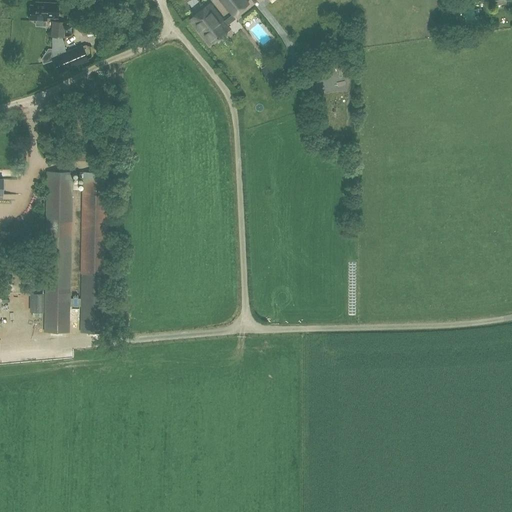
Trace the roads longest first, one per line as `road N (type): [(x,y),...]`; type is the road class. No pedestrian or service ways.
road 1 (unclassified): [(511,317),(373,328),(264,329),(251,322),(233,106),(174,27)]
road 2 (unclassified): [(35,98),(174,27)]
